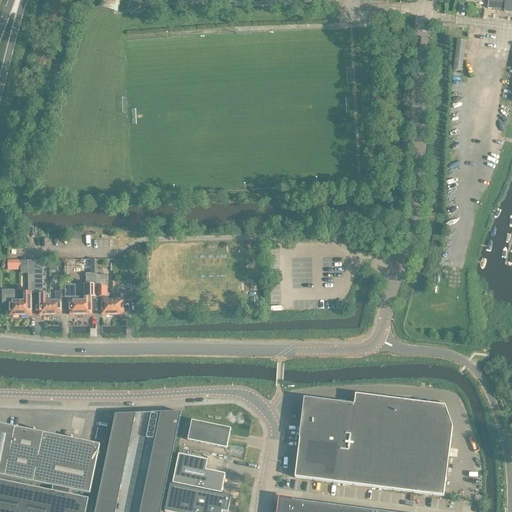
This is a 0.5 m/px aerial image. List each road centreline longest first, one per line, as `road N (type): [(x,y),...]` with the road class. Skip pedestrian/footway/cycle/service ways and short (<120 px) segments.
road 1 (unclassified): [(378,339),(356,349),(0,342)]
road 2 (unclassified): [(378,339),(415,218),(427,0)]
road 3 (unclassified): [(0,393),(231,391),(265,409)]
road 4 (unclassified): [(510,511),(504,439),(480,376),(452,355),(378,339)]
